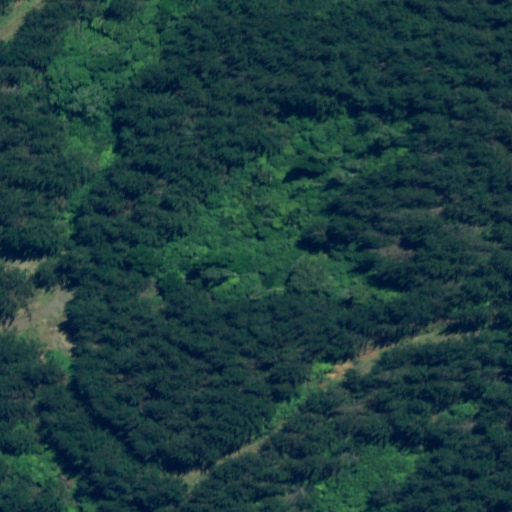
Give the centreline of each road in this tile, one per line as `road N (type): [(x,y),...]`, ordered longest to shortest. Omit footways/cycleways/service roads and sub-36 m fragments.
road 1 (track): [(511,321),(384,328),(281,438),(232,469),(177,466),(88,359),(50,297)]
road 2 (track): [(0,166),(42,118),(63,74),(21,0)]
